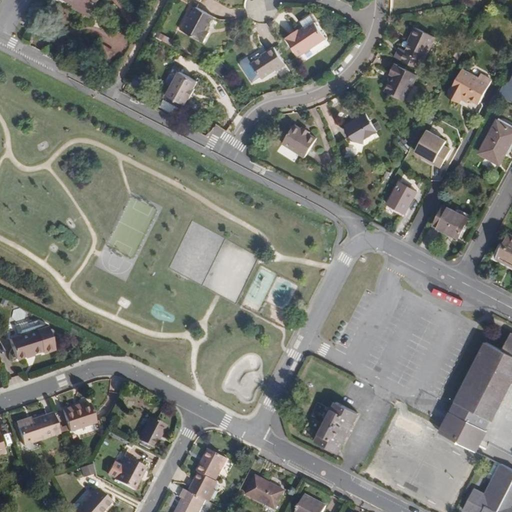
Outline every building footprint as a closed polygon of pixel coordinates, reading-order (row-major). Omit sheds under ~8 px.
[(58,0),(90,17),(99,0),(58,0)] [(207,31),(210,27),(208,26),(214,17),(194,6),(186,21),(189,23),(184,31),(203,42),(208,32),(207,31)] [(184,31),(189,23),(186,21),(189,16),(186,15),(179,28),(184,31)] [(298,24),(301,29),(299,30),(300,32),(315,22),(311,15),(298,24)] [(298,57),(326,38),(315,22),(300,32),(299,30),(298,29),(285,37),(298,57)] [(422,61),(435,36),(415,26),(411,34),(413,36),(410,41),(405,52),(398,48),(394,56),(421,70),(425,62),(422,61)] [(158,31),(155,36),(174,47),(177,41),(158,31)] [(154,38),(151,43),(158,46),(160,42),(154,38)] [(275,71),(285,64),(273,46),(261,54),(262,55),(251,62),(261,78),(275,70),(275,71)] [(463,52),(459,49),(453,61),(457,63),(463,52)] [(229,66),(222,60),(215,69),(222,74),(229,66)] [(405,100),(418,75),(395,63),(390,72),(394,74),(390,81),(385,91),(405,100)] [(189,97),(194,86),(193,86),(197,79),(178,70),(166,94),(184,103),(188,97),(189,97)] [(479,105),(493,80),(481,74),(479,78),(463,70),(450,93),(461,100),(463,95),(469,99),(479,105)] [(498,96),(511,103),(511,101),(511,84),(506,81),(498,96)] [(461,100),(450,93),(448,96),(460,103),(461,100)] [(467,103),(469,99),(463,95),(461,100),(467,103)] [(364,140),(377,132),(377,131),(373,125),(367,114),(344,126),(349,136),(349,142),(363,143),(364,140)] [(499,165),(511,140),(511,129),(497,121),(479,153),(499,165)] [(378,122),(373,125),(377,131),(381,129),(378,122)] [(305,156),(317,137),(310,132),(301,127),(294,123),(282,142),(305,156)] [(448,142),(428,131),(417,153),(423,156),(436,164),(446,146),(448,142)] [(441,169),(451,150),(446,146),(436,164),(423,156),(421,158),(441,169)] [(357,149),(346,147),(344,157),(354,160),(357,149)] [(405,214),(417,191),(399,182),(388,204),(405,214)] [(457,238),(468,218),(444,205),(433,225),(457,238)] [(511,264),(511,235),(510,234),(498,256),(511,264)] [(353,327),(358,329),(368,302),(363,300),(353,327)] [(40,341),(46,361),(46,362),(59,358),(51,334),(39,337),(40,341)] [(474,452),(510,384),(511,382),(504,378),(506,375),(501,373),(510,357),(511,358),(511,337),(509,336),(500,353),(485,345),(438,433),(474,452)] [(46,361),(40,341),(14,349),(20,368),(46,361)] [(511,358),(510,357),(501,373),(506,375),(504,378),(511,382),(510,384),(511,385),(511,358)] [(337,454),(358,415),(336,403),(315,443),(337,454)] [(100,430),(94,410),(75,417),(73,414),(66,416),(74,439),(100,430)] [(25,451),(63,439),(55,420),(35,427),(34,423),(18,428),(25,451)] [(153,451),(166,428),(151,420),(138,442),(153,451)] [(206,453),(197,469),(199,470),(208,454),(206,453)] [(207,494),(224,463),(208,454),(199,470),(197,469),(193,476),(195,477),(191,485),(207,494)] [(492,482),(500,468),(492,464),(485,479),(492,482)] [(135,495),(144,478),(125,468),(116,486),(135,495)] [(509,511),(508,511),(511,503),(511,474),(500,468),(492,482),(483,500),(472,494),(462,511),(509,511)] [(98,480),(97,470),(84,473),(87,484),(98,480)] [(269,511),(274,511),(283,494),(253,480),(244,499),(269,511)] [(207,494),(191,485),(185,496),(201,505),(207,494)] [(107,511),(111,507),(97,495),(82,511),(107,511)] [(201,511),(204,506),(201,505),(184,495),(180,503),(181,504),(176,511),(201,511)] [(12,503),(9,496),(2,498),(4,505),(12,503)] [(320,511),(322,509),(301,499),(294,511),(320,511)]
